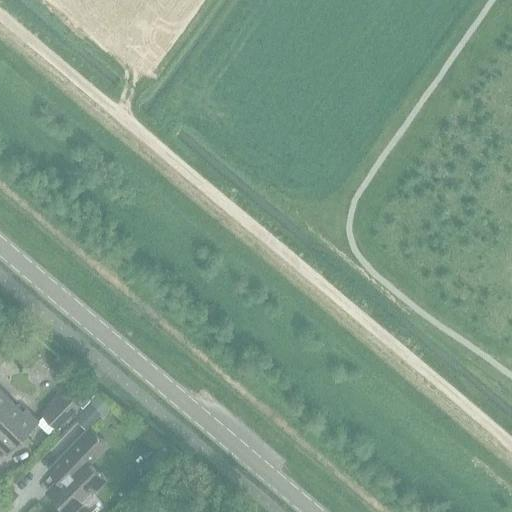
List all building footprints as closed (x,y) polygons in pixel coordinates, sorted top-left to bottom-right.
[(0,364),(31,335),(24,328),(0,351),(0,364)] [(90,386),(75,401),(79,405),(81,407),(88,400),(96,393),(90,386)] [(22,412),(0,390),(0,445),(7,452),(37,421),(25,409),(22,412)] [(75,401),(64,391),(42,414),(56,428),(79,405),(75,401)] [(96,393),(88,400),(90,402),(101,412),(103,414),(110,406),(96,393)] [(90,402),(74,419),(84,429),(101,412),(90,402)] [(70,511),(82,500),(85,502),(89,502),(94,497),(94,493),(91,490),(104,478),(88,463),(106,444),(89,428),(48,470),(59,480),(48,492),(68,511),(70,511)] [(144,458),(154,466),(164,454),(157,448),(155,451),(152,448),(144,458)]
